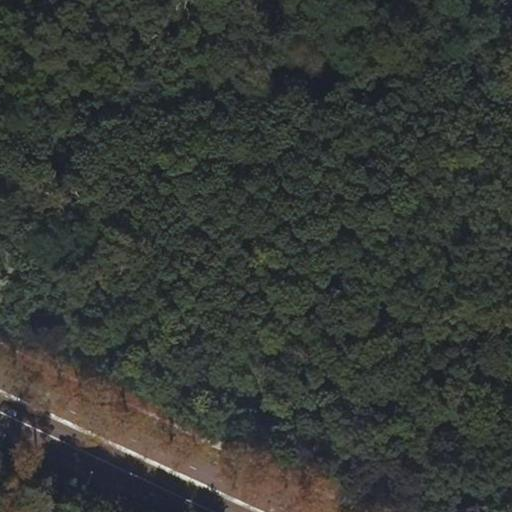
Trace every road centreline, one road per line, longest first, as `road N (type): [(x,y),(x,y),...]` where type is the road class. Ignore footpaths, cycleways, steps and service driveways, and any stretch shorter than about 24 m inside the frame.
road 1 (unknown): [(0,342),(377,511)]
road 2 (primary): [(202,511),(0,413)]
